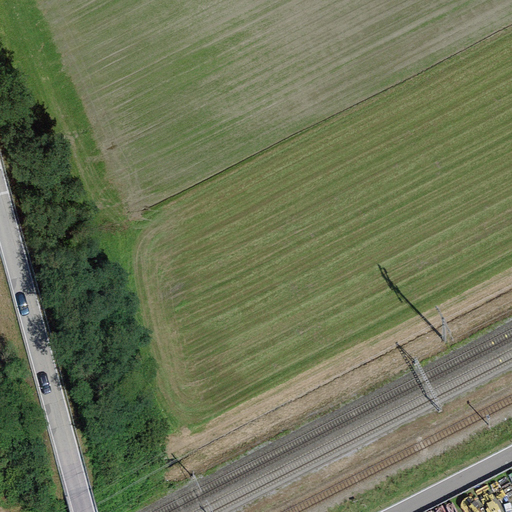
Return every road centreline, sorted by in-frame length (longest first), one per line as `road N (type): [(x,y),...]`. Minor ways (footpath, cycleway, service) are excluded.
road 1 (unclassified): [(0,205),(82,511)]
road 2 (unclassified): [(511,457),(405,511)]
